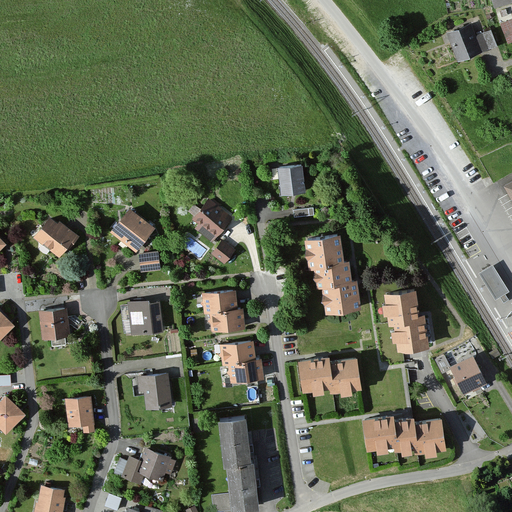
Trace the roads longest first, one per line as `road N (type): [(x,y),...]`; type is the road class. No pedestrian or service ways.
road 1 (unclassified): [(323,0),(511,256)]
road 2 (residential): [(511,449),(473,466),(344,491),(300,511)]
